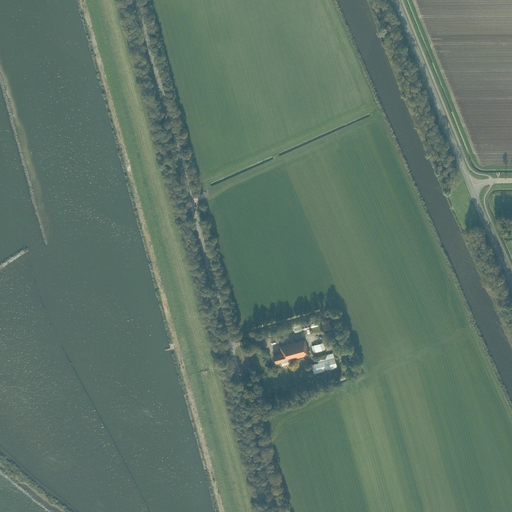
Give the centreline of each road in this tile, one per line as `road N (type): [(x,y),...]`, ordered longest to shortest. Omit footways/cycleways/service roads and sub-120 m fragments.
road 1 (unclassified): [(133,0),(274,511)]
road 2 (secondary): [(470,186),(396,0)]
